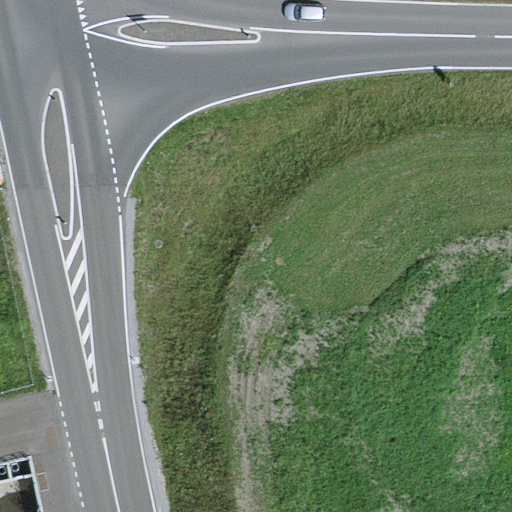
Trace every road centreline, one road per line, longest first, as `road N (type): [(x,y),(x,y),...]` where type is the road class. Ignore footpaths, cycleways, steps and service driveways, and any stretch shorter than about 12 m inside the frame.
road 1 (secondary): [(31,30),(119,511)]
road 2 (unclassified): [(31,30),(113,24),(511,37)]
